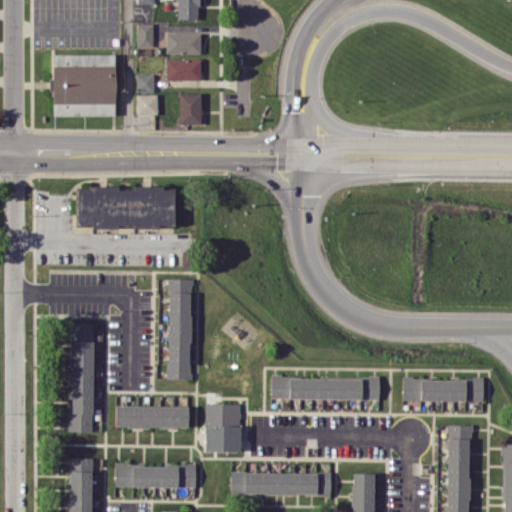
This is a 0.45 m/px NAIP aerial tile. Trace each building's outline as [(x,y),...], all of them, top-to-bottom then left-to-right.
[(176,0),(177,18),(197,19),(197,0),(176,0)] [(152,23),(136,22),(136,39),(152,39),(152,23)] [(164,52),(199,53),(200,32),(165,32),(164,52)] [(113,53),(51,53),(52,115),(114,114),(113,53)] [(199,58),(165,58),(165,79),(199,79),(199,58)] [(153,90),(152,72),(135,72),(135,91),(153,90)] [(200,123),(200,92),(178,92),(178,123),(200,123)] [(156,93),(135,94),(135,114),(156,113),(156,93)] [(76,226),(159,227),(159,225),(173,225),(173,189),(162,189),(162,185),(131,185),(131,189),(117,189),(117,185),(87,185),(87,189),(76,189),(76,226)] [(166,377),(189,378),(190,278),(167,277),(166,377)] [(92,322),(70,322),(69,430),(90,431),(92,322)] [(377,399),(378,377),(270,375),(270,397),(377,399)] [(401,399),(482,400),(482,378),(401,377),(401,399)] [(203,450),(238,451),(238,403),(204,402),(203,450)] [(187,426),(187,404),(114,404),(114,427),(187,426)] [(445,511),(467,511),(468,424),(446,423),(445,511)] [(511,511),(511,442),(502,443),(500,511),(511,511)] [(89,511),(90,457),(68,456),(67,511),(89,511)] [(194,486),(194,464),(114,463),(113,485),(194,486)] [(329,472),(229,470),(229,493),(329,494),(329,472)] [(371,511),(372,472),(350,472),(350,511),(371,511)]
